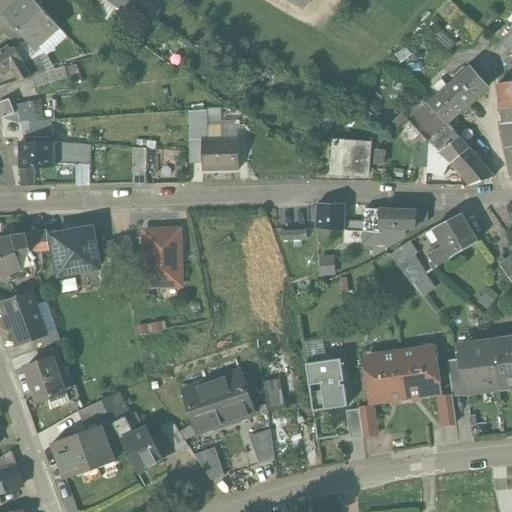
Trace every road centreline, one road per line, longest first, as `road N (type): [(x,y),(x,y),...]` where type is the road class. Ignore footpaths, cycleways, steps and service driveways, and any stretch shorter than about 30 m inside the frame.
road 1 (residential): [(511,192),(467,201),(340,195),(0,202)]
road 2 (residential): [(511,455),(377,474),(237,511)]
road 3 (residential): [(53,511),(0,372)]
